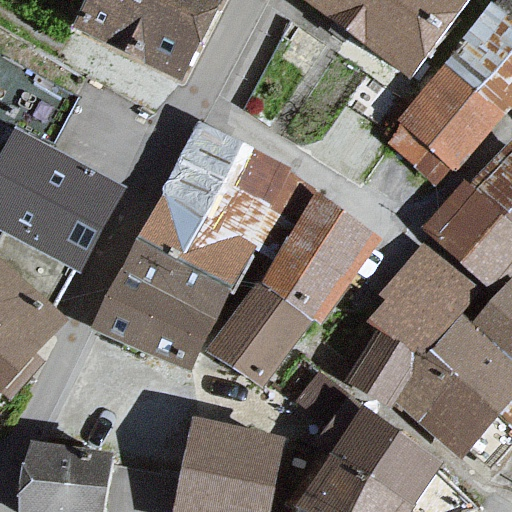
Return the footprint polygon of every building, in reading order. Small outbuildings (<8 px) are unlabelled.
[(105,0),(90,32),(190,85),(242,0),(105,0)] [(489,0),(290,0),(421,90),(494,3),(489,0)] [(511,2),(501,14),(494,3),(406,123),(399,153),(441,195),(458,178),(468,188),(511,136),(511,2)] [(16,131),(0,160),(0,232),(88,281),(132,188),(16,131)] [(318,194),(206,132),(125,283),(237,340),(274,291),(318,194)] [(511,156),(434,237),(503,301),(511,293),(511,156)] [(329,203),(274,291),(327,330),(339,339),(394,248),(329,203)] [(0,420),(82,332),(6,261),(12,254),(5,249),(0,254),(0,420)] [(375,330),(387,337),(466,381),(432,433),(501,475),(511,457),(511,304),(483,336),(471,327),(487,295),(426,251),(390,305),(396,309),(375,330)] [(237,340),(125,283),(103,332),(206,381),(224,357),(237,340)] [(327,330),(274,291),(237,340),(224,357),(228,368),(272,395),(327,330)] [(466,381),(387,337),(356,388),(432,433),(466,381)] [(301,391),(325,404),(342,372),(318,359),(301,391)] [(413,511),(443,469),(368,416),(301,509),(300,511),(413,511)] [(271,511),(289,444),(194,426),(178,511),(271,511)]
